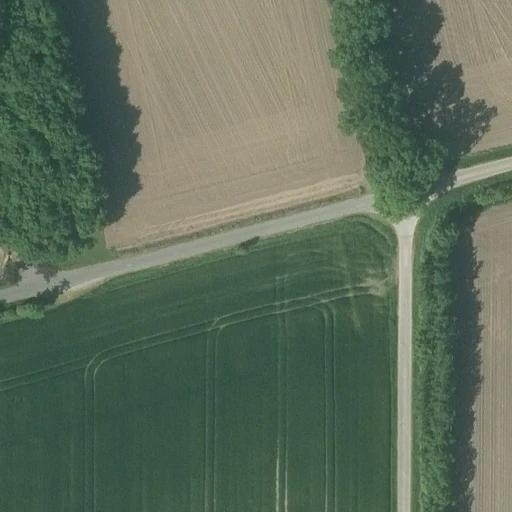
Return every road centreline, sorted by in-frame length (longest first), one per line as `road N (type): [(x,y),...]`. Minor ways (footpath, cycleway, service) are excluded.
road 1 (unclassified): [(404,195),(0,296)]
road 2 (unclassified): [(404,195),(401,511)]
